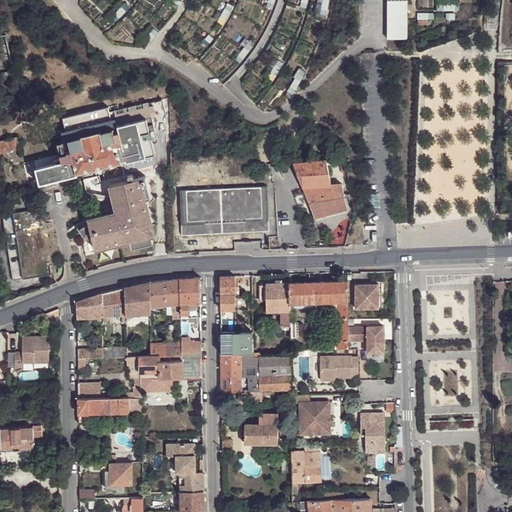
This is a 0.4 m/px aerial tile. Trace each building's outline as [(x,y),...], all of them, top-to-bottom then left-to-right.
[(409,0),(389,0),(389,38),(409,38),(409,0)] [(12,64),(7,36),(0,36),(0,72),(9,71),(8,64),(12,64)] [(113,120),(114,124),(144,117),(149,136),(154,135),(149,116),(163,113),(160,98),(112,110),(113,114),(108,115),(109,121),(113,120)] [(31,158),(36,180),(74,172),(73,170),(117,160),(119,160),(118,158),(122,157),(125,169),(128,171),(131,173),(151,168),(155,162),(149,136),(144,117),(114,124),(113,120),(109,121),(99,123),(98,121),(98,120),(97,120),(76,125),(75,125),(75,126),(75,127),(75,128),(63,131),(62,132),(61,133),(61,134),(61,135),(61,136),(61,137),(64,150),(31,158)] [(15,134),(8,135),(10,147),(17,145),(15,134)] [(8,135),(0,136),(0,148),(10,147),(8,135)] [(119,160),(117,160),(121,176),(125,175),(128,175),(128,174),(129,174),(128,171),(125,169),(122,157),(118,158),(119,160)] [(337,211),(331,183),(326,158),(293,161),(315,217),(337,211)] [(85,217),(73,224),(85,239),(90,237),(86,219),(114,211),(107,185),(126,180),(125,175),(121,176),(101,181),(108,207),(98,211),(85,217)] [(126,180),(107,185),(114,211),(86,219),(90,237),(93,249),(128,241),(130,247),(151,242),(147,229),(150,229),(143,199),(148,198),(143,176),(131,179),(126,180)] [(342,183),(331,183),(337,211),(347,208),(342,183)] [(257,186),(182,190),(184,220),(178,221),(179,235),(265,230),(264,216),(258,217),(257,186)] [(52,276),(41,209),(14,214),(25,280),(52,276)] [(25,280),(14,214),(4,215),(15,282),(25,280)] [(376,224),(363,225),(365,245),(377,244),(376,224)] [(220,277),(221,310),(236,309),(236,294),(239,293),(239,287),(235,287),(235,276),(220,277)] [(200,278),(179,279),(180,304),(180,314),(188,314),(188,306),(188,303),(190,303),(201,303),(200,278)] [(179,279),(165,281),(165,305),(180,304),(179,279)] [(165,281),(150,283),(150,306),(165,305),(165,281)] [(347,281),(290,283),(290,303),(333,301),(334,347),(337,347),(348,347),(348,340),(347,326),(347,319),(347,312),(347,300),(347,281)] [(150,283),(125,288),(126,316),(150,314),(150,306),(150,283)] [(290,303),(290,283),(266,284),(266,286),(260,286),(260,301),(266,300),(266,312),(280,311),(290,311),(290,303)] [(378,285),(355,285),(355,309),(376,309),(376,298),(378,298),(378,285)] [(125,288),(102,293),(102,311),(102,318),(102,324),(108,324),(108,316),(111,316),(111,324),(119,324),(119,316),(121,316),(121,324),(126,324),(126,316),(125,288)] [(77,302),(76,311),(92,311),(102,311),(102,293),(77,302)] [(201,314),(200,305),(190,306),(188,306),(188,314),(201,314)] [(290,323),(290,311),(280,311),(281,325),(290,325),(290,323)] [(383,325),(347,326),(348,340),(367,340),(367,352),(384,351),(383,325)] [(221,333),(222,354),(241,353),(253,353),(253,331),(221,333)] [(49,335),(22,336),(22,351),(15,351),(15,366),(23,366),(23,362),(49,361),(49,335)] [(166,344),(150,344),(150,356),(159,356),(166,356),(166,346),(166,344)] [(181,346),(166,346),(166,356),(168,356),(180,356),(181,355),(181,352),(181,346)] [(120,348),(102,349),(102,358),(121,357),(127,357),(126,348),(120,348)] [(77,349),(77,359),(85,358),(102,358),(102,349),(77,349)] [(222,354),(222,367),(241,366),(241,353),(222,354)] [(241,377),(261,377),(261,390),(284,389),(291,389),(291,373),(291,356),(260,357),(254,357),(254,353),(253,353),(241,353),(241,366),(241,376),(241,377)] [(336,375),(336,376),(352,376),(351,355),(321,356),(321,375),(336,375)] [(159,356),(150,356),(139,357),(140,364),(140,372),(159,371),(159,362),(159,356)] [(180,358),(180,356),(168,356),(168,361),(159,362),(159,371),(160,378),(140,378),(140,380),(141,386),(141,390),(171,390),(171,378),(202,377),(201,358),(190,358),(180,358)] [(85,358),(77,359),(77,370),(85,370),(85,358)] [(222,367),(222,376),(241,376),(241,366),(222,367)] [(222,376),(222,391),(237,391),(261,390),(261,377),(241,377),(241,376),(222,376)] [(77,398),(100,398),(100,380),(78,381),(77,398)] [(141,390),(141,386),(134,386),(130,386),(130,397),(141,397),(141,394),(141,390)] [(261,394),(261,390),(237,391),(237,402),(261,401),(261,394)] [(129,408),(129,397),(100,398),(77,398),(78,412),(88,412),(129,411),(129,408)] [(141,407),(141,397),(130,397),(129,397),(129,408),(141,407)] [(330,401),(300,401),(300,433),(331,433),(331,423),(331,422),(328,422),(328,416),(331,416),(330,401)] [(78,412),(78,421),(88,421),(88,412),(78,412)] [(259,424),(278,424),(278,415),(259,415),(259,424)] [(372,415),(360,415),(360,437),(365,436),(365,454),(385,454),(385,419),(376,419),(376,422),(372,422),(372,415)] [(0,426),(0,449),(34,447),(33,435),(43,435),(42,424),(32,425),(32,427),(0,429),(0,427),(0,426)] [(278,443),(278,424),(259,424),(244,424),(245,442),(278,443)] [(223,432),(223,454),(232,454),(232,432),(223,432)] [(181,491),(204,491),(203,484),(203,473),(195,473),(195,455),(190,455),(189,444),(166,443),(167,456),(176,456),(176,473),(179,472),(180,491),(181,491)] [(305,450),(304,450),(292,450),(292,454),(292,472),(293,481),(293,493),(298,492),(297,481),(322,480),(319,444),(305,445),(305,450)] [(35,463),(34,447),(0,449),(0,461),(0,465),(35,463)] [(292,472),(292,454),(282,454),(282,472),(292,472)] [(131,484),(131,462),(108,462),(108,470),(109,484),(123,483),(131,484)] [(79,489),(79,498),(94,497),(94,489),(79,489)] [(204,491),(181,491),(180,499),(181,511),(196,511),(204,511),(204,491)] [(142,511),(142,496),(123,497),(123,502),(126,502),(130,502),(130,506),(126,506),(122,506),(121,508),(120,511),(142,511)] [(333,499),(322,500),(309,501),(309,511),(370,511),(370,499),(343,499),(333,499)]
